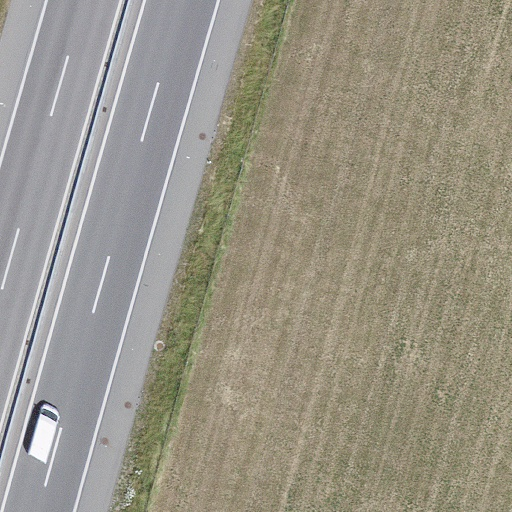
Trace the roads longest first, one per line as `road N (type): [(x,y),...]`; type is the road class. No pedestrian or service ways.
road 1 (motorway): [(39,511),(184,0)]
road 2 (motorway): [(86,0),(0,305)]
